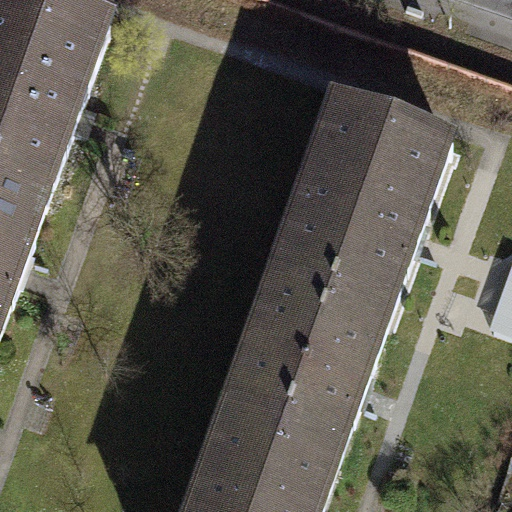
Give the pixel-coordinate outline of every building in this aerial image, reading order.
[(0,4),(0,184),(76,210),(100,139),(131,48),(0,4)] [(331,119),(275,281),(416,329),(472,168),(331,119)] [(0,184),(0,364),(21,372),(48,292),(76,210),(0,184)] [(275,281),(220,443),(360,491),(416,329),(275,281)] [(0,364),(0,432),(21,372),(0,364)] [(220,443),(195,511),(352,511),(360,491),(220,443)]
